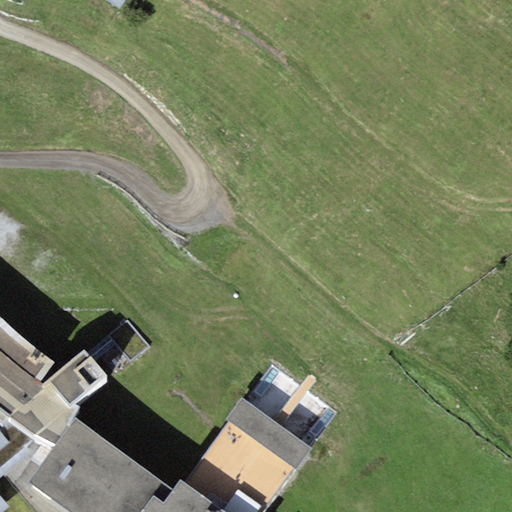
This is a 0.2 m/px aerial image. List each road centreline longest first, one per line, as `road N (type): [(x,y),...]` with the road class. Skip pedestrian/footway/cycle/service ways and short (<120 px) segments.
road 1 (track): [(206,201),(280,251),(366,337),(449,383),(511,449)]
road 2 (residential): [(0,159),(94,163),(183,215),(206,201)]
